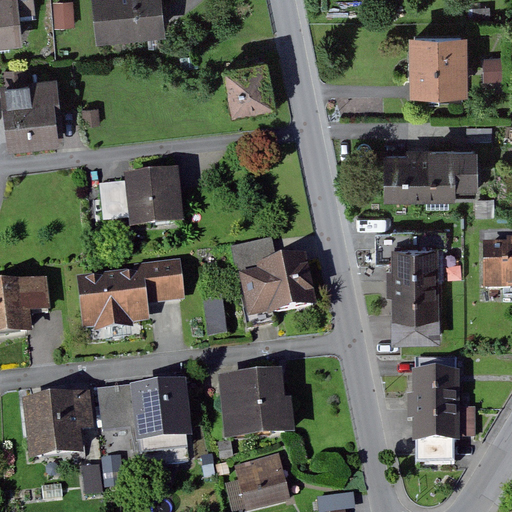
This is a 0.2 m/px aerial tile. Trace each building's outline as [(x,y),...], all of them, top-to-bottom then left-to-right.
[(0,0),(0,43),(22,41),(19,11),(39,9),(37,0),(0,0)] [(94,0),(99,36),(168,28),(165,0),(94,0)] [(468,101),(467,38),(419,38),(419,91),(419,101),(468,101)] [(270,52),(226,60),(235,108),(279,100),(270,52)] [(505,59),(489,59),(489,78),(505,78),(505,59)] [(0,102),(0,142),(63,137),(58,81),(9,86),(11,101),(0,102)] [(496,127),(472,127),(472,141),(496,141),(496,127)] [(435,149),(435,155),(435,197),(458,196),(458,193),(483,192),(482,148),(435,149)] [(390,197),(435,197),(435,155),(389,156),(390,197)] [(114,183),(104,184),(108,223),(132,220),(133,229),(187,222),(181,169),(126,175),(127,181),(114,183)] [(397,231),(397,248),(442,248),(448,248),(448,230),(397,231)] [(276,238),(236,246),(251,321),(321,307),(310,253),(281,258),(276,238)] [(511,247),(490,248),(490,288),(511,288),(511,247)] [(443,282),(442,248),(397,248),(397,282),(443,282)] [(139,271),(81,277),(86,329),(153,323),(151,304),(170,303),(189,301),(186,260),(138,265),(139,271)] [(52,279),(0,283),(0,336),(36,333),(34,313),(44,312),(55,311),(52,279)] [(443,315),(443,282),(397,282),(398,316),(443,315)] [(443,340),(443,315),(398,316),(398,341),(443,340)] [(420,360),(420,375),(460,375),(460,360),(420,360)] [(289,370),(222,376),(228,439),(295,433),(289,370)] [(420,375),(420,409),(460,409),(460,375),(420,375)] [(195,438),(189,381),(134,387),(140,444),(195,438)] [(95,393),(25,400),(32,461),(87,455),(85,431),(99,430),(95,393)] [(460,443),(460,409),(420,409),(420,443),(424,443),(457,443),(460,443)] [(424,460),(457,460),(457,449),(457,443),(424,443),(424,460)] [(257,511),(297,502),(284,453),(239,465),(251,511),(257,511)]
